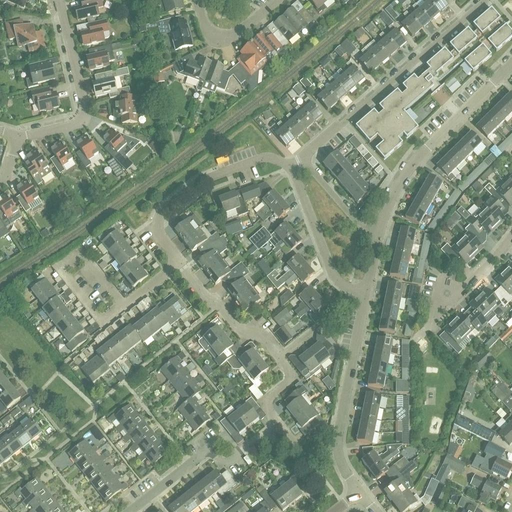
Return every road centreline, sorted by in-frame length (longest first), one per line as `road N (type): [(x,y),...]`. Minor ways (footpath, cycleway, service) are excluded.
road 1 (residential): [(129,511),(207,451),(235,456),(275,422),(264,403),(284,383),(277,357)]
road 2 (residential): [(301,157),(483,0)]
road 3 (residential): [(375,242),(403,177),(511,63)]
road 4 (residential): [(357,494),(338,449),(367,293)]
road 5 (residential): [(179,262),(158,232),(161,210),(221,173),(266,158),(288,165)]
road 6 (residential): [(19,133),(56,126),(83,109),(57,0)]
road 7 (residential): [(124,305),(83,250),(61,267),(102,322)]
road 8 (residential): [(367,293),(330,273),(288,165)]
road 9 (residential): [(277,357),(258,330),(234,326),(179,262)]
road 10 (residential): [(197,0),(205,30),(223,38),(279,0)]
